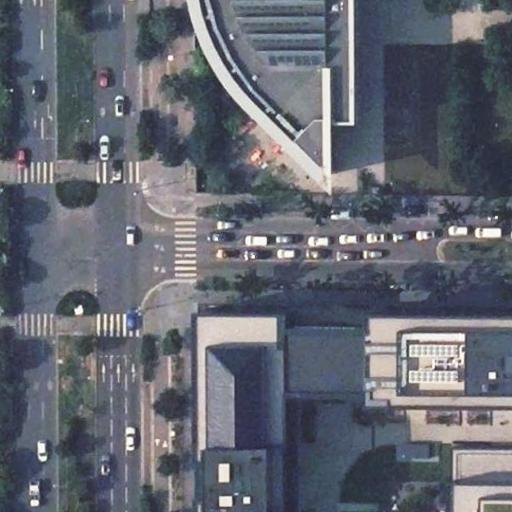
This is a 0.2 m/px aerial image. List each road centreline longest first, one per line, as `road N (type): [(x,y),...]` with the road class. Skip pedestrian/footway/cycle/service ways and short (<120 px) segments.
road 1 (primary): [(115,511),(115,251)]
road 2 (primary): [(33,252),(34,511)]
road 3 (primary): [(32,0),(33,252)]
road 4 (primary): [(115,251),(114,0)]
road 5 (unclassified): [(340,251),(115,251)]
road 6 (unclassified): [(511,228),(444,228),(340,251)]
road 7 (unclassified): [(340,251),(444,270),(511,270)]
